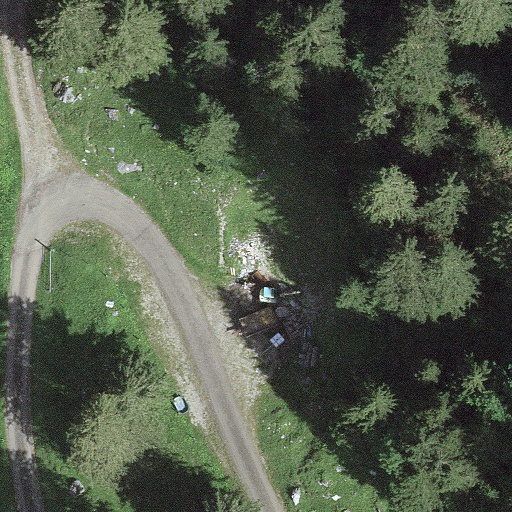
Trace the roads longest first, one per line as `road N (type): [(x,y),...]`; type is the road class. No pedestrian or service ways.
road 1 (track): [(284,511),(150,213),(115,187),(82,177),(53,186)]
road 2 (track): [(44,511),(23,387),(38,232),(53,186)]
road 3 (track): [(53,186),(34,0)]
